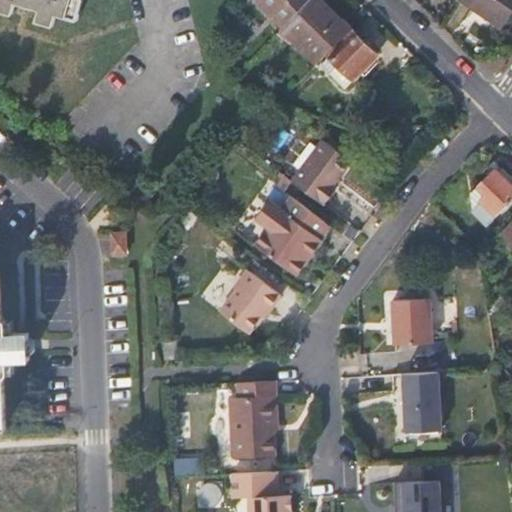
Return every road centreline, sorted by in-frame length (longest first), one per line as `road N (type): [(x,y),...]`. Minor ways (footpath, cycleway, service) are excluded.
road 1 (residential): [(498,110),(423,185),(342,293),(316,354),(327,377),(331,474)]
road 2 (residential): [(0,157),(67,219),(88,261),(96,511)]
road 3 (residential): [(148,0),(164,73),(102,145)]
road 4 (residential): [(498,110),(386,0)]
